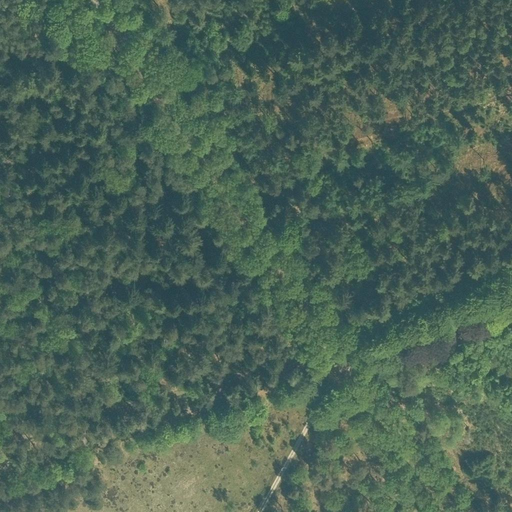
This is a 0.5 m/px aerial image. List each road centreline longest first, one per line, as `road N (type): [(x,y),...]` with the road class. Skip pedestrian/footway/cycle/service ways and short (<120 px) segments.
road 1 (unclassified): [(0,468),(343,355),(511,286)]
road 2 (track): [(91,0),(156,90),(0,221)]
road 3 (track): [(156,90),(332,342)]
road 4 (track): [(452,511),(332,342)]
road 5 (track): [(121,41),(0,50)]
